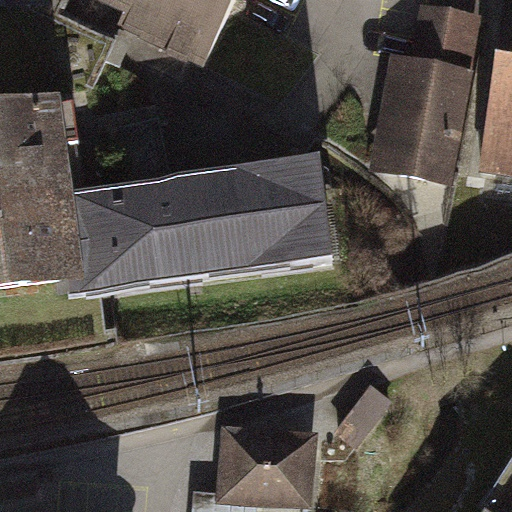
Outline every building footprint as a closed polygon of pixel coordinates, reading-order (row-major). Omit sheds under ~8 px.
[(12,49),(95,89),(118,42),(60,15),(66,0),(129,0),(133,2),(121,27),(206,67),(237,0),(8,0),(35,3),(12,49)] [(511,0),(511,1),(484,170),(511,174),(511,0)] [(419,65),(467,74),(476,20),(428,12),(419,65)] [(419,65),(408,62),(388,173),(446,185),(467,74),(419,65)] [(74,107),(0,116),(0,289),(69,280),(71,299),(335,266),(322,165),(173,184),(127,190),(86,195),(74,107)] [(127,190),(173,184),(160,121),(114,130),(127,190)] [(389,403),(374,392),(340,437),(356,448),(389,403)] [(309,511),(314,441),(224,434),(219,496),(243,498),(243,504),(256,505),(258,505),(259,505),(259,511),(309,511)] [(511,511),(511,470),(485,511),(511,511)] [(219,496),(195,495),(193,511),(255,511),(256,505),(243,504),(243,498),(219,496)]
